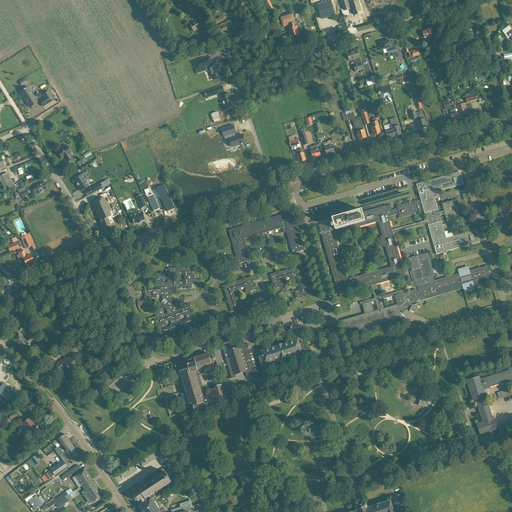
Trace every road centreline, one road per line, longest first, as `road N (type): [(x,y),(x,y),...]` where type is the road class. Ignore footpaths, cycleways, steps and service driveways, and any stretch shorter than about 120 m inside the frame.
road 1 (residential): [(221,336),(156,357),(132,295),(138,268),(180,253),(202,255),(216,278)]
road 2 (unclassified): [(242,43),(303,47),(473,0)]
road 3 (unclassified): [(293,181),(511,115)]
road 4 (unclassified): [(102,255),(271,188)]
road 5 (residential): [(175,453),(174,441),(232,404),(318,371)]
road 6 (residential): [(0,141),(19,134),(32,140),(102,255)]
road 7 (residential): [(345,363),(506,317)]
road 8 (residential): [(301,206),(460,161)]
road 9 (residential): [(355,486),(511,438)]
road 10 (unclassified): [(271,188),(227,57),(231,45),(242,43)]
road 11 (residential): [(355,486),(318,371)]
